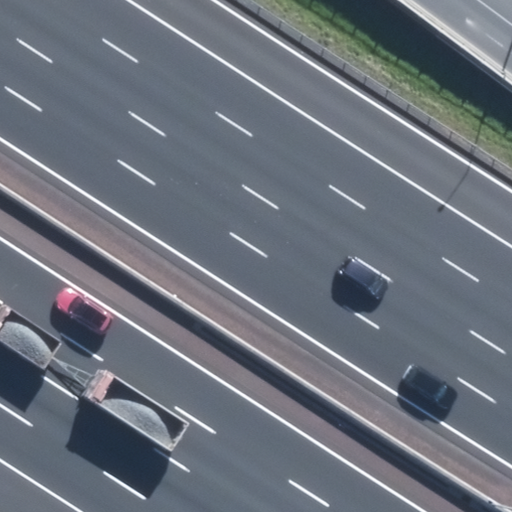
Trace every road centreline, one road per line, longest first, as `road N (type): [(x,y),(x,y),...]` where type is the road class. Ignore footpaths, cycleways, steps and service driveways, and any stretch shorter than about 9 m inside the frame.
road 1 (motorway): [(0,0),(511,322)]
road 2 (motorway): [(262,511),(0,343)]
